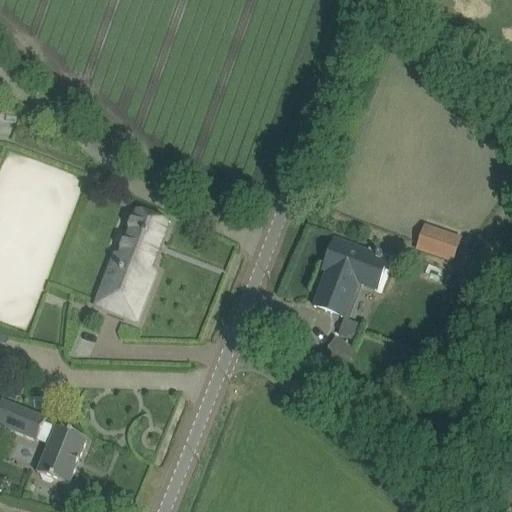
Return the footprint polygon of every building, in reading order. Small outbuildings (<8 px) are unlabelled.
[(112,268),(97,307),(136,322),(155,274),(151,272),(169,227),(136,215),(116,269),(112,268)] [(424,232),(417,252),(453,265),(460,244),(424,232)] [(327,274),(314,309),(344,320),(357,285),(377,292),(388,262),(381,260),(382,257),(378,255),(377,258),(354,249),(335,242),(323,272),(327,274)] [(335,339),(323,359),(344,372),(356,352),(335,339)] [(395,357),(389,376),(402,380),(409,362),(395,357)] [(40,438),(51,442),(37,476),(41,477),(42,481),(50,484),(54,482),(69,488),(87,442),(56,429),(55,431),(44,426),(46,421),(2,403),(0,408),(0,428),(37,444),(40,438)]
